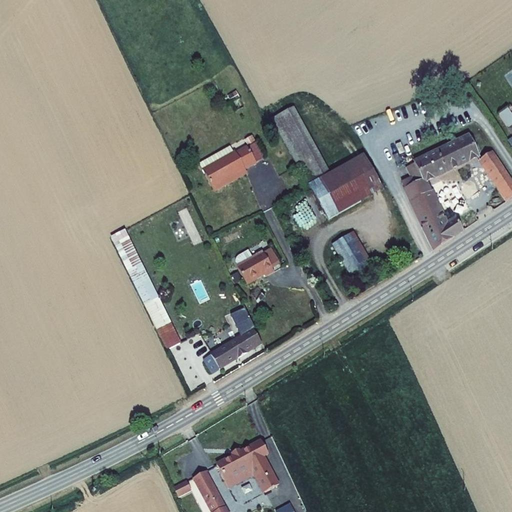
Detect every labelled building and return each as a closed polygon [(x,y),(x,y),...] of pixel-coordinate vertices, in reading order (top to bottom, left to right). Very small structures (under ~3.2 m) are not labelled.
[(304,178),(319,167),(282,100),(267,108),(304,178)] [(432,251),(464,230),(459,219),(450,225),(429,179),(480,155),(469,133),(414,156),(414,161),(405,166),(411,175),(401,180),(432,251)] [(264,144),(255,149),(263,164),(272,159),(264,144)] [(238,148),(224,155),(228,162),(242,154),(238,148)] [(263,164),(255,149),(244,155),(243,153),(242,154),(228,162),(224,155),(207,164),(210,171),(222,192),(233,186),(232,183),(253,172),(252,170),(263,164)] [(511,180),(492,150),(479,160),(505,202),(511,197),(511,180)] [(303,187),(316,206),(319,210),(371,175),(356,154),(323,174),(319,167),(304,178),(307,184),(303,187)] [(316,206),(303,187),(294,193),(301,206),(306,213),(316,206)] [(301,206),(294,193),(290,195),(297,208),(301,206)] [(319,240),(340,271),(361,257),(340,226),(319,240)] [(181,342),(125,229),(110,236),(168,349),(181,342)] [(238,263),(248,284),(257,280),(258,278),(266,275),(266,276),(274,272),(273,267),(281,263),(271,246),(262,249),(254,254),(245,260),(242,261),(240,262),(239,263),(238,263)] [(246,337),(205,360),(201,363),(209,377),(262,348),(248,318),(240,323),(246,337)] [(260,458),(266,455),(259,440),(215,463),(224,483),(249,470),(262,495),(275,488),(268,476),(260,458)] [(190,477),(206,511),(219,511),(201,472),(190,477)] [(170,488),(175,497),(188,489),(184,481),(170,488)]
